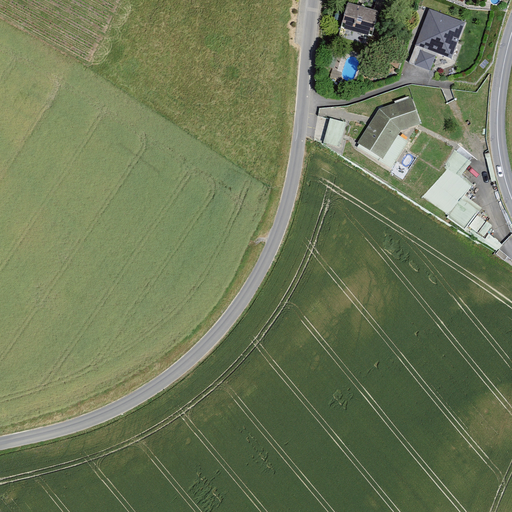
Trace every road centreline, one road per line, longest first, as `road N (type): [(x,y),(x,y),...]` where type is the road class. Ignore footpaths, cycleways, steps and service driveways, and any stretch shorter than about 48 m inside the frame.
road 1 (tertiary): [(0,443),(100,416),(147,392),(236,308),(287,202),(314,0)]
road 2 (secondary): [(511,33),(497,117),(511,193)]
